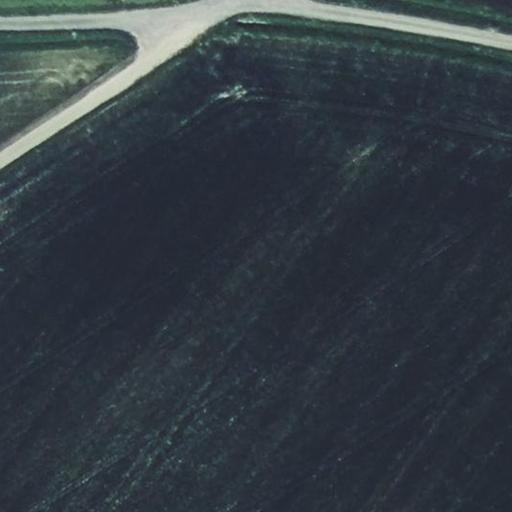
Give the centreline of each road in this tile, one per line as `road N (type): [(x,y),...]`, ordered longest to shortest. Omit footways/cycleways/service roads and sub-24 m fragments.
road 1 (track): [(241,0),(0,156)]
road 2 (track): [(267,0),(511,50)]
road 3 (track): [(231,0),(74,16),(0,14)]
